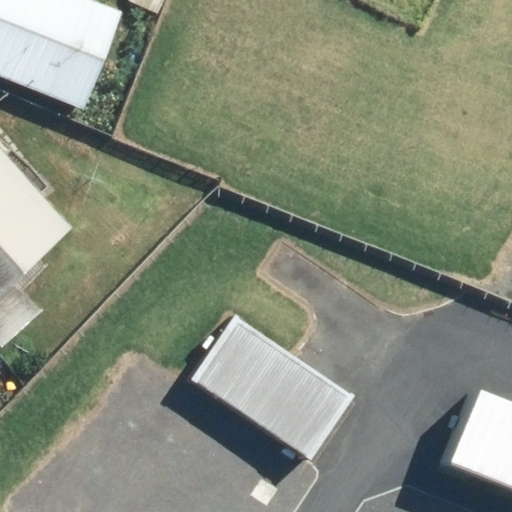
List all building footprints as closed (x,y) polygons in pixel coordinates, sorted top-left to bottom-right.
[(55,0),(0,0),(0,82),(76,111),(111,21),(55,0)] [(0,174),(0,290),(57,244),(0,174)] [(212,317),(170,378),(307,470),(348,410),(287,368),(212,317)] [(511,436),(469,419),(446,476),(511,503),(511,436)] [(207,511),(113,439),(55,511),(207,511)]
